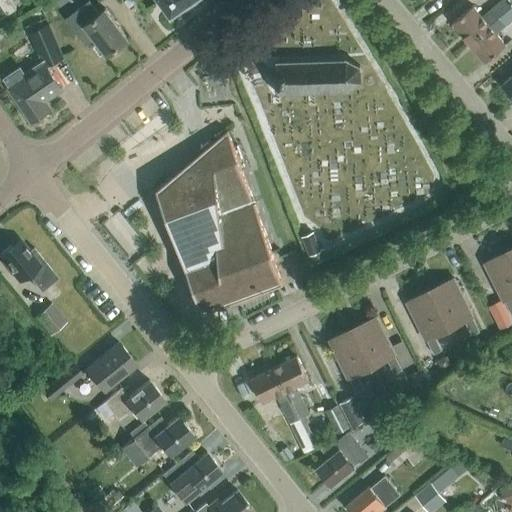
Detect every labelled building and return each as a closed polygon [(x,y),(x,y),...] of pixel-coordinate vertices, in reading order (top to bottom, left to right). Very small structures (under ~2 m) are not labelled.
[(7,0),(0,0),(0,16),(13,8),(7,0)] [(128,38),(105,8),(99,12),(90,0),(88,0),(65,17),(85,44),(94,38),(106,54),(128,38)] [(159,0),(171,16),(194,0),(159,0)] [(470,41),(511,6),(511,3),(509,0),(505,0),(483,17),(474,6),(454,22),(470,41)] [(511,23),(511,6),(470,41),(486,60),(506,44),(498,35),(511,23)] [(61,87),(47,65),(63,57),(47,24),(33,31),(43,52),(40,53),(43,60),(24,72),(20,66),(4,76),(33,119),(48,109),(42,100),(61,87)] [(346,91),(360,81),(360,66),(347,60),(276,61),(277,92),(346,91)] [(283,281),(227,129),(156,187),(202,311),(283,281)] [(313,260),(327,254),(324,247),(320,249),(313,232),(303,236),(313,260)] [(58,276),(34,246),(29,251),(18,238),(0,253),(0,254),(12,269),(10,270),(17,278),(18,277),(19,279),(28,273),(41,289),(58,276)] [(511,255),(509,251),(486,262),(505,301),(506,301),(511,313),(511,255)] [(474,317),(455,278),(429,291),(445,322),(448,321),(451,328),(466,321),(473,335),(481,331),(474,317)] [(445,322),(429,291),(408,301),(428,340),(435,354),(443,350),(436,336),(451,328),(448,321),(445,322)] [(511,322),(511,317),(502,298),(488,305),(500,329),(511,322)] [(51,333),(66,321),(51,302),(36,314),(51,333)] [(397,355),(377,316),(355,328),(374,366),(388,359),(395,373),(403,370),(396,355),(397,355)] [(374,366),(355,328),(331,339),(350,378),(357,392),(365,388),(358,374),(374,366)] [(104,390),(136,365),(119,343),(87,369),(104,390)] [(296,356),(274,367),(298,418),(303,428),(305,427),(315,447),(320,445),(314,432),(310,430),(303,416),(307,414),(294,386),(307,379),(296,356)] [(451,364),(449,359),(441,357),(436,360),(441,369),(451,364)] [(50,400),(81,375),(73,365),(42,391),(50,400)] [(276,395),(290,422),(298,418),(274,367),(252,378),(263,401),(276,395)] [(421,371),(409,376),(416,391),(428,385),(421,371)] [(141,419),(164,400),(149,381),(129,397),(121,387),(104,401),(119,420),(133,409),(141,419)] [(351,425),(366,420),(354,396),(340,403),(351,425)] [(347,427),(336,405),(326,410),(337,432),(347,427)] [(391,448),(408,435),(390,413),(373,426),(391,448)] [(169,454),(193,435),(178,416),(157,433),(149,424),(121,447),(136,466),(162,445),(169,454)] [(298,418),(290,422),(295,432),(304,452),(313,449),(303,428),(298,418)] [(511,430),(509,429),(501,444),(511,448),(511,430)] [(430,452),(422,443),(414,433),(386,456),(394,466),(406,456),(415,465),(430,452)] [(333,439),(319,446),(328,458),(317,467),(331,484),(367,454),(355,439),(342,450),(333,439)] [(279,452),(286,462),(293,457),(286,447),(279,452)] [(179,459),(162,473),(185,501),(222,471),(207,452),(186,469),(179,459)] [(438,492),(465,470),(456,460),(430,482),(430,481),(415,494),(429,511),(430,511),(445,500),(438,492)] [(384,475),(370,487),(369,486),(346,504),(352,511),(370,511),(373,510),(373,511),(377,511),(385,505),(399,493),(384,475)] [(502,496),(511,499),(511,487),(507,485),(502,496)] [(111,511),(116,508),(101,489),(93,496),(106,511),(111,511)] [(246,511),(254,509),(238,489),(214,511),(206,504),(194,511),(246,511)] [(106,511),(93,496),(83,503),(90,511),(106,511)] [(139,511),(130,500),(115,511),(139,511)] [(487,511),(479,502),(466,511),(487,511)]
